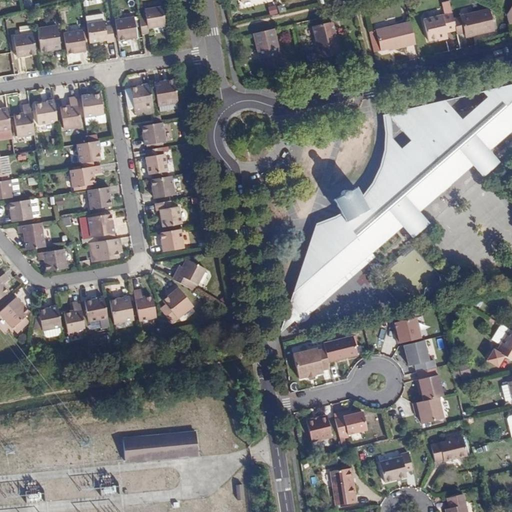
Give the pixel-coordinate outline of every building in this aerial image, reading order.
[(449,1),(442,3),(444,15),(452,13),(449,1)] [(146,17),(139,18),(141,33),(148,32),(148,27),(165,25),(162,7),(145,9),(146,17)] [(456,31),(457,35),(464,33),(465,38),(494,30),(489,11),(460,17),(461,20),(454,21),(456,31)] [(103,13),(85,16),(86,24),(104,21),(103,13)] [(454,21),(452,13),(423,20),(428,41),(446,37),(445,33),(456,31),(454,21)] [(133,16),(114,20),(118,40),(136,37),(133,16)] [(320,59),(345,53),(338,20),(312,26),(320,59)] [(107,42),(114,41),(111,25),(105,26),(104,21),(86,24),(89,42),(107,39),(107,42)] [(415,43),(410,22),(375,31),(379,49),(392,46),(393,48),(415,43)] [(37,27),(40,51),(60,48),(56,25),(37,27)] [(282,66),(273,29),(253,34),(259,59),(264,58),(267,70),(282,66)] [(63,33),(66,53),(85,51),(83,37),(82,30),(63,33)] [(17,56),(36,53),(32,34),(13,37),(17,56)] [(155,83),(158,105),(159,105),(176,103),(177,103),(174,80),(155,83)] [(131,88),(135,115),(153,112),(149,84),(142,85),(142,86),(131,88)] [(511,84),(484,91),(489,96),(462,119),(445,100),(389,114),(389,117),(413,144),(404,152),(392,138),(389,153),(386,167),(382,175),(377,187),(372,193),(364,203),(361,198),(355,188),(348,192),(341,195),(333,200),(341,213),(344,219),(334,224),(322,229),(313,232),(280,333),(296,320),(299,323),(301,321),(304,321),(307,321),(310,318),(311,316),(312,312),(327,299),(324,295),(353,270),(356,271),(356,261),(364,255),(367,258),(373,253),(399,229),(404,226),(405,228),(421,213),(420,212),(443,192),(447,194),(450,193),(453,192),(453,189),(453,186),(452,184),(466,172),(473,165),(475,166),(491,152),(490,150),(511,130),(511,84)] [(81,95),(84,117),(103,113),(100,94),(88,95),(88,94),(81,95)] [(76,127),(80,126),(76,96),(69,97),(70,107),(61,109),(64,129),(76,127)] [(57,122),(54,101),(46,102),(47,103),(35,105),(38,125),(57,122)] [(176,103),(159,105),(160,111),(177,109),(176,103)] [(17,136),(34,133),(29,104),(22,106),(24,115),(14,116),(17,136)] [(0,130),(10,129),(7,105),(0,106),(0,109),(0,111),(0,130)] [(165,141),(162,123),(155,124),(142,126),(145,145),(165,141)] [(99,141),(77,144),(80,163),(82,163),(82,162),(100,160),(98,148),(100,148),(99,141)] [(163,154),(162,147),(147,150),(148,157),(146,157),(148,174),(167,171),(165,154),(163,154)] [(500,162),(491,152),(475,166),(485,177),(500,162)] [(102,172),(101,165),(72,170),(74,187),(92,184),(94,184),(92,174),(102,172)] [(0,176),(1,177),(1,181),(10,180),(8,173),(1,174),(0,168),(0,176)] [(172,176),(151,179),(154,198),(175,194),(172,176)] [(19,195),(17,179),(10,180),(12,196),(19,195)] [(0,181),(0,199),(12,197),(12,196),(10,180),(1,181),(0,181)] [(109,194),(108,187),(93,189),(88,190),(91,209),(110,206),(108,194),(109,194)] [(30,199),(10,203),(13,222),(32,218),(30,199)] [(172,207),(171,201),(155,204),(156,210),(161,209),(164,227),(182,224),(179,206),(172,207)] [(421,213),(405,228),(414,237),(430,223),(421,213)] [(112,214),(93,217),(90,218),(92,238),(107,236),(107,235),(115,233),(112,214)] [(34,224),(18,226),(19,233),(23,233),(26,250),(45,247),(42,230),(35,231),(34,224)] [(181,229),(161,233),(164,252),(184,248),(181,229)] [(118,244),(117,238),(90,243),(92,262),(119,258),(117,245),(118,244)] [(44,253),(47,272),(67,269),(72,268),(70,260),(65,261),(64,250),(44,253)] [(324,295),(327,299),(349,280),(376,257),(373,253),(367,258),(364,255),(356,261),(356,271),(353,270),(324,295)] [(172,280),(193,291),(204,270),(188,262),(180,276),(175,274),(172,280)] [(9,280),(5,273),(2,275),(0,276),(0,298),(8,293),(2,285),(9,280)] [(192,306),(178,288),(163,301),(176,319),(192,306)] [(135,303),(153,299),(152,296),(142,298),(140,290),(133,291),(135,303)] [(87,312),(106,309),(103,297),(96,298),(97,300),(85,302),(87,312)] [(111,308),(130,304),(129,297),(110,301),(111,308)] [(0,313),(0,315),(16,334),(29,324),(24,318),(29,314),(17,299),(0,313)] [(155,316),(153,299),(135,303),(138,319),(155,316)] [(64,317),(82,313),(79,302),(73,303),(74,312),(63,314),(64,317)] [(133,320),(130,304),(111,308),(114,324),(133,320)] [(41,321),(59,317),(57,306),(50,307),(50,309),(39,311),(40,315),(41,321)] [(108,318),(106,309),(87,312),(89,322),(108,318)] [(85,330),(82,313),(64,317),(67,334),(85,330)] [(61,328),(59,317),(41,321),(42,328),(43,331),(44,331),(60,328),(61,328)] [(491,340),(500,345),(509,329),(501,324),(491,340)] [(62,336),(60,328),(44,331),(45,336),(48,338),(62,336)] [(511,331),(509,329),(500,345),(504,348),(501,354),(511,360),(511,331)] [(353,336),(323,343),(325,349),(328,363),(358,355),(353,336)] [(424,340),(404,345),(409,366),(429,361),(424,340)] [(317,348),(293,354),(299,379),(307,376),(308,378),(315,376),(315,375),(323,372),(322,370),(330,368),(328,363),(325,349),(318,350),(317,348)] [(435,368),(417,372),(419,380),(415,380),(418,389),(420,388),(422,394),(423,401),(438,397),(443,396),(437,375),(435,368)] [(423,401),(413,404),(414,411),(418,410),(419,414),(421,424),(443,418),(438,397),(423,401)] [(362,412),(335,419),(339,437),(367,430),(362,412)] [(326,415),(306,420),(311,442),(332,437),(328,420),(326,415)] [(122,439),(124,461),(136,460),(136,459),(145,458),(145,459),(197,454),(195,433),(157,436),(156,435),(154,436),(152,437),(150,435),(149,437),(146,437),(145,436),(144,437),(122,439)] [(431,444),(435,461),(444,459),(445,462),(468,456),(463,437),(431,444)] [(405,471),(411,470),(407,453),(400,454),(401,457),(379,462),(384,481),(406,476),(405,471)] [(336,503),(355,501),(350,466),(331,469),(336,503)] [(467,511),(463,493),(448,497),(449,506),(446,507),(446,511),(467,511)]
